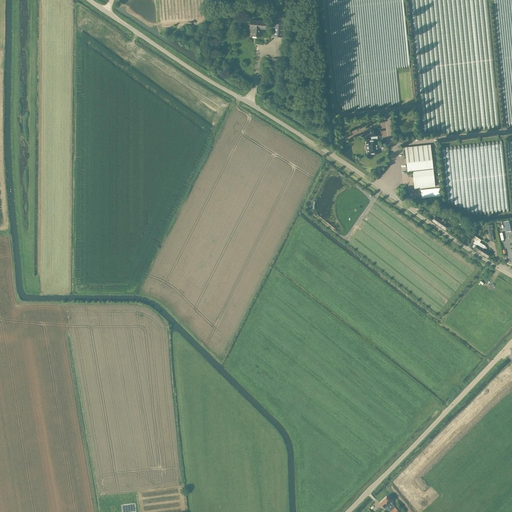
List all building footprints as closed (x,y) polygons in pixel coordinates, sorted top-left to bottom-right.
[(276,10),(276,13),(273,12),(272,33),(269,33),(269,37),(284,37),(286,14),(284,13),(284,11),(276,10)] [(266,21),(250,20),(250,29),(249,35),(263,36),(264,29),(265,30),(266,21)] [(368,155),(377,154),(376,143),(378,143),(376,127),(370,128),(370,136),(371,136),(371,140),(366,141),(368,155)] [(435,187),(430,145),(405,148),(408,171),(413,171),(414,189),(435,187)] [(428,218),(431,214),(421,208),(418,211),(428,218)] [(435,217),(432,221),(445,229),(446,229),(447,230),(450,227),(445,224),(446,222),(443,219),(442,221),(435,217)] [(477,245),(474,250),(488,258),(490,254),(487,252),(487,251),(483,249),(481,248),(483,245),(478,242),(476,245),(477,245)] [(386,498),(380,504),(384,508),(386,510),(388,511),(399,511),(395,507),(394,507),(393,506),(394,506),(390,502),(386,498)]
